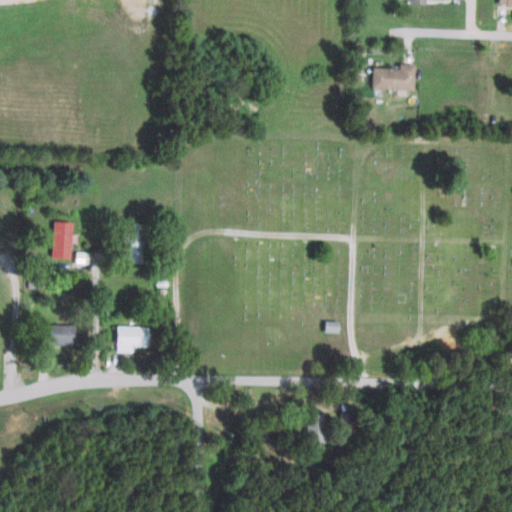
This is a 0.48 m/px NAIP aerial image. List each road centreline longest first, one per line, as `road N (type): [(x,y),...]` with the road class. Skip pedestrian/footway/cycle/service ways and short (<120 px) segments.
road 1 (residential): [(166,377),(511,383)]
road 2 (residential): [(0,395),(166,377)]
road 3 (residential): [(192,378),(194,511)]
